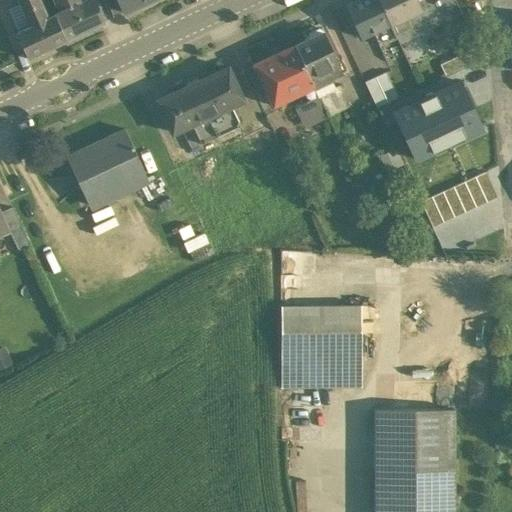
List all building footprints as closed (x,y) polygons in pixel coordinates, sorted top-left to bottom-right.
[(18,0),(30,26),(48,18),(40,0),(18,0)] [(62,11),(54,15),(66,40),(65,40),(66,41),(103,23),(92,0),(86,0),(79,3),(62,11)] [(77,0),(57,0),(62,11),(79,3),(77,0)] [(119,0),(125,12),(150,0),(119,0)] [(378,0),(355,0),(345,5),(367,50),(396,37),(390,24),(378,0)] [(417,0),(378,0),(390,24),(421,9),(417,0)] [(417,0),(421,9),(390,24),(396,37),(399,42),(462,12),(456,0),(417,0)] [(30,26),(17,33),(28,58),(65,40),(66,40),(54,15),(48,18),(30,26)] [(323,31),(318,27),(308,32),(308,38),(294,44),(313,86),(314,87),(316,86),(317,87),(328,82),(328,81),(333,78),(333,77),(342,72),(323,31)] [(294,45),(254,64),(273,104),(313,86),(294,45)] [(227,68),(193,84),(208,117),(230,107),(242,101),(227,68)] [(387,70),(365,79),(376,104),(397,95),(387,70)] [(461,132),(464,137),(482,129),(460,82),(394,112),(416,159),(434,151),(432,145),(461,132)] [(193,84),(158,100),(173,133),(192,124),(208,117),(193,84)] [(339,86),(318,96),(327,114),(327,116),(348,106),(339,86)] [(313,98),(294,107),(303,125),(327,114),(318,96),(316,92),(311,94),(313,98)] [(230,107),(208,117),(217,136),(239,126),(230,107)] [(208,117),(192,124),(201,144),(209,140),(217,136),(208,117)] [(201,144),(192,124),(182,129),(193,153),(211,144),(209,140),(201,144)] [(124,127),(67,155),(89,202),(147,175),(124,127)] [(396,149),(381,156),(387,169),(402,162),(396,149)] [(475,177),(487,203),(497,198),(486,172),(475,177)] [(475,177),(465,182),(476,208),(487,203),(475,177)] [(454,187),(466,212),(476,208),(465,182),(454,187)] [(454,187),(443,192),(455,217),(466,212),(454,187)] [(432,196),(444,222),(455,217),(443,192),(432,196)] [(421,201),(433,227),(444,222),(432,196),(421,201)] [(0,231),(9,228),(10,227),(3,211),(0,205),(0,231)] [(30,242),(13,206),(3,211),(10,227),(9,228),(18,248),(30,242)] [(193,261),(214,253),(209,242),(188,250),(193,261)] [(361,305),(281,306),(281,387),(362,387),(361,305)] [(0,350),(0,364),(9,360),(3,349),(0,350)] [(454,511),(454,409),(374,409),(374,511),(454,511)]
